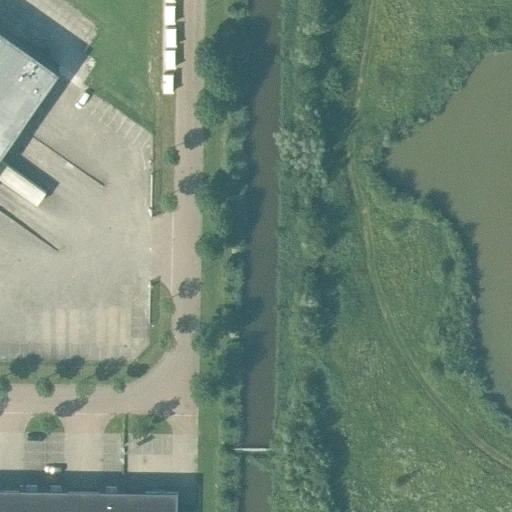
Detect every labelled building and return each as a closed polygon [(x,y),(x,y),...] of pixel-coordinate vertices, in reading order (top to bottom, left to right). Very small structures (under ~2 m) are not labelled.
[(0,147),(16,126),(57,67),(0,26),(0,147)] [(2,493),(1,511),(41,511),(42,485),(18,485),(18,493),(2,493)] [(42,485),(41,511),(81,511),(82,494),(66,494),(66,485),(42,485)] [(82,494),(81,511),(132,511),(133,495),(123,495),(123,487),(98,486),(98,495),(82,494)] [(133,495),(132,511),(174,511),(175,508),(175,487),(142,487),(142,495),(133,495)]
